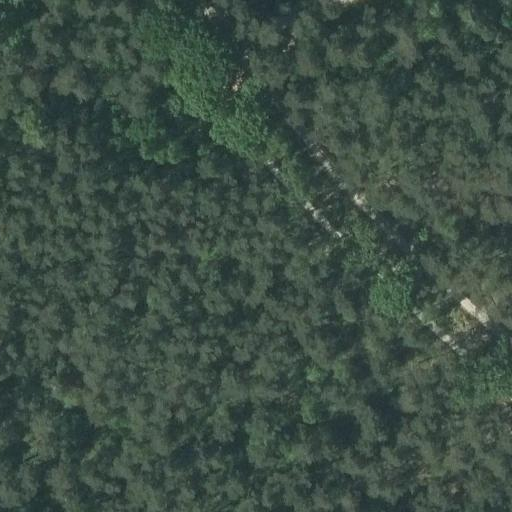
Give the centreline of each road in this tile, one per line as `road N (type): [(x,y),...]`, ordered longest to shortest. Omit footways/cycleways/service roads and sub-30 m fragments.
road 1 (track): [(511,346),(370,210),(269,96)]
road 2 (track): [(332,0),(289,21),(269,96)]
road 3 (track): [(196,0),(269,96)]
